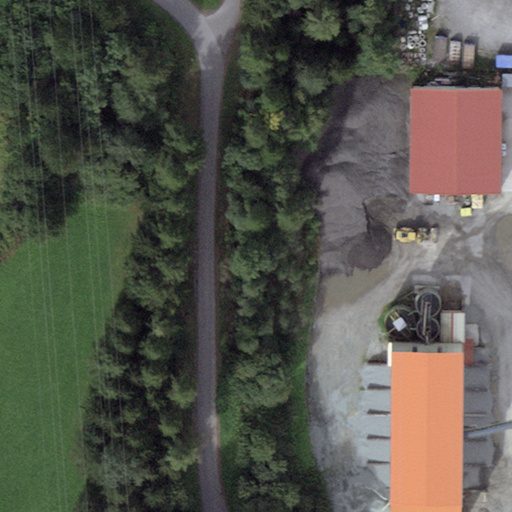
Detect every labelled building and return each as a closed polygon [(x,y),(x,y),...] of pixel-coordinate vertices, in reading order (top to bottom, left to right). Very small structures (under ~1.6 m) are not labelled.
[(511,73),(502,74),(502,86),(511,86),(511,73)] [(410,88),(410,189),(500,189),(500,89),(410,88)] [(415,300),(415,306),(419,311),(424,314),(431,314),(436,311),(439,305),(439,298),(435,292),(429,289),(423,290),(417,294),(415,300)] [(387,314),(384,321),(385,329),(390,336),(397,339),(406,338),(412,333),(415,325),(414,317),(409,311),(402,307),(393,309),(387,314)] [(443,348),(394,347),(394,389),(393,414),(393,439),(393,464),(393,487),(392,511),(459,511),(460,490),(460,465),(460,438),(461,413),(461,388),(461,365),(462,312),(443,312),(443,348)] [(416,327),(416,333),(420,338),(425,341),(432,341),(437,338),(440,332),(440,325),(436,319),(430,317),(424,317),(418,321),(416,327)]
